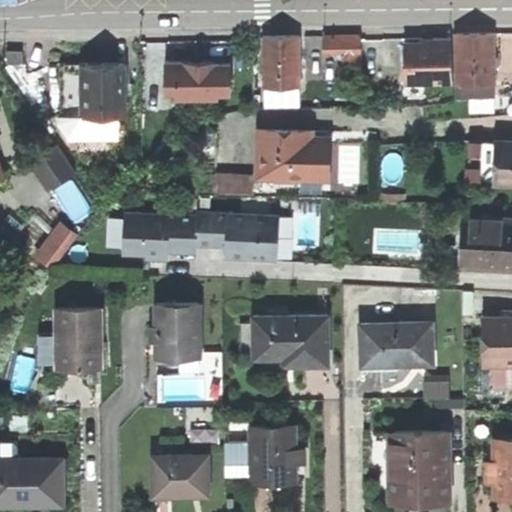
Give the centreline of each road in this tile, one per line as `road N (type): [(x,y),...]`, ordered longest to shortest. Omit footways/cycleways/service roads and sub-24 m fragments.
road 1 (secondary): [(213,11),(511,8)]
road 2 (secondary): [(0,18),(213,11)]
